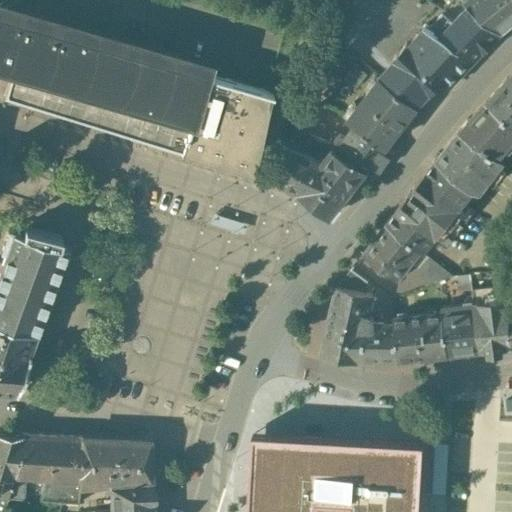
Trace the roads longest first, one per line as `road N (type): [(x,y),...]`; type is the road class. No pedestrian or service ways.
road 1 (residential): [(0,115),(256,193),(339,239)]
road 2 (residential): [(511,374),(388,386),(256,353)]
road 3 (residential): [(339,239),(511,51)]
road 4 (residential): [(226,443),(127,422),(0,411)]
road 5 (residential): [(339,239),(275,316),(256,353)]
